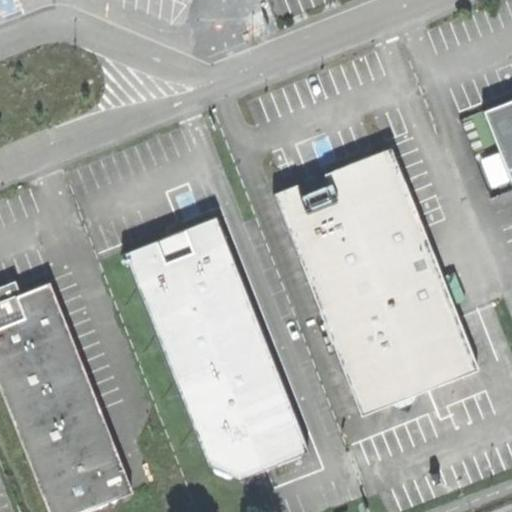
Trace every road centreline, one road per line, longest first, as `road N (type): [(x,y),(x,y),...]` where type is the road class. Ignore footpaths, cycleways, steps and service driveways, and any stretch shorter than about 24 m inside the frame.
road 1 (unclassified): [(218,80),(63,25),(0,44)]
road 2 (unclassified): [(427,0),(218,80)]
road 3 (unclassified): [(0,168),(180,95)]
